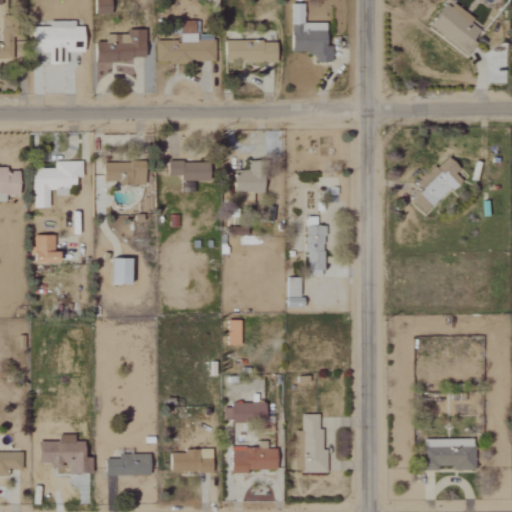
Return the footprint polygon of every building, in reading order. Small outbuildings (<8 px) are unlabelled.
[(108,0),(90,0),(91,14),(109,14),(108,0)] [(466,53),(479,32),(466,23),(469,18),(441,0),(424,27),(466,53)] [(322,24),(300,24),(300,4),(287,4),(286,52),(312,53),(312,61),(328,61),(329,46),(322,46),(322,24)] [(45,64),(61,64),(61,52),(80,52),(79,26),(70,27),(70,21),(45,22),(45,26),(26,27),(27,53),(44,52),(45,64)] [(143,30),(123,30),(123,35),(112,35),(112,43),(90,42),(90,60),(142,61),(143,30)] [(212,40),(193,40),(193,34),(160,34),(160,41),(153,41),(153,62),(212,62),(212,40)] [(271,62),(272,42),(221,41),(220,60),(271,62)] [(408,198),(421,213),(457,180),(451,173),(455,169),(444,157),(424,175),(428,180),(408,198)] [(29,208),(47,208),(47,196),(63,196),(63,186),(70,186),(70,177),(79,177),(78,161),(50,162),(51,169),(28,169),(29,208)] [(205,162),(163,161),(162,175),(177,176),(177,180),(205,181),(205,162)] [(141,184),(141,163),(100,162),(100,183),(141,184)] [(13,195),(14,167),(0,166),(0,202),(2,202),(2,195),(13,195)] [(234,204),(249,204),(250,193),(257,193),(258,170),(228,169),(227,194),(235,194),(234,204)] [(313,227),(313,217),(304,217),(301,269),(319,270),(322,227),(313,227)] [(29,262),(51,262),(50,235),(28,235),(29,262)] [(124,258),(105,258),(104,283),(123,284),(124,258)] [(295,297),(295,280),(284,279),(283,296),(295,297)] [(223,345),(237,345),(238,321),(223,321),(223,345)] [(219,404),(220,423),(261,421),(260,402),(219,404)] [(314,414),(297,414),(297,438),(291,438),(291,473),(323,473),(323,449),(319,449),(319,428),(314,428),(314,414)] [(64,474),(87,473),(87,458),(79,458),(79,442),(69,442),(69,435),(53,435),(53,442),(35,442),(35,463),(45,463),(45,466),(64,466),(64,474)] [(471,440),(418,439),(418,470),(435,470),(435,465),(449,465),(449,470),(470,470),(471,440)] [(227,471),(272,471),(272,449),(227,449),(227,471)] [(209,451),(165,450),(165,472),(209,473),(209,451)] [(0,474),(5,475),(5,470),(18,470),(18,453),(0,452),(0,474)] [(145,475),(144,454),(114,455),(114,459),(101,459),(101,476),(145,475)]
